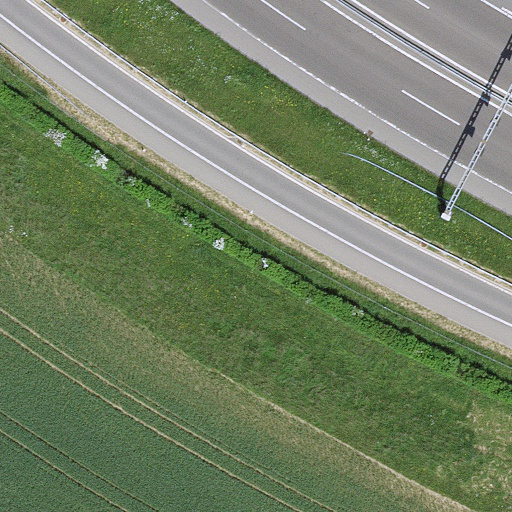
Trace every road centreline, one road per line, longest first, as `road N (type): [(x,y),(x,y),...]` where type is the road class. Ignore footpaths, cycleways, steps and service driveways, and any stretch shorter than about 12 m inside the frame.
road 1 (motorway): [(0,0),(230,164),(511,308)]
road 2 (motorway): [(260,0),(511,153)]
